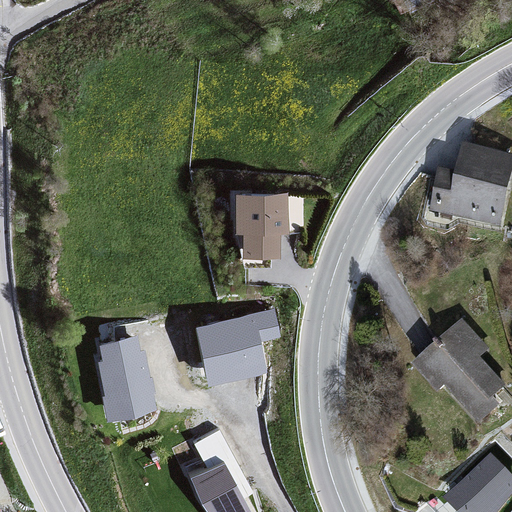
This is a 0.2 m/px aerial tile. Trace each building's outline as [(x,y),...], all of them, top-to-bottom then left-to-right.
[(501,228),(511,178),(511,158),(466,148),(460,179),(437,174),(429,217),(501,228)] [(289,195),(236,197),(239,262),(286,268),(289,195)] [(282,336),(275,309),(198,328),(209,387),(268,374),(262,343),(282,336)] [(461,324),(417,366),(484,425),(511,401),(511,395),(483,360),(491,351),(461,324)] [(135,338),(99,345),(108,422),(159,413),(135,338)] [(259,511),(218,430),(192,444),(210,471),(189,479),(209,511),(259,511)] [(497,511),(511,494),(511,476),(490,452),(430,505),(436,511),(497,511)]
